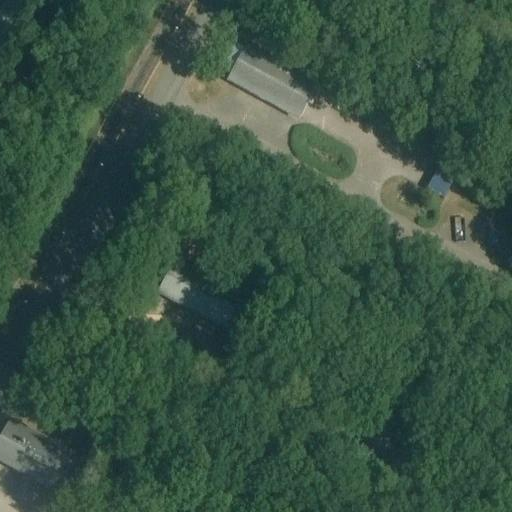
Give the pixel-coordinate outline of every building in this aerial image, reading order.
[(317,85),(246,45),(242,53),(231,47),(218,70),(229,76),(225,83),(296,123),(317,85)] [(248,297),(176,258),(155,297),(227,336),(248,297)] [(405,385),(391,409),(410,420),(424,396),(405,385)] [(78,462),(9,422),(0,437),(0,464),(57,498),(78,462)] [(105,492),(113,496),(120,484),(111,479),(105,492)]
